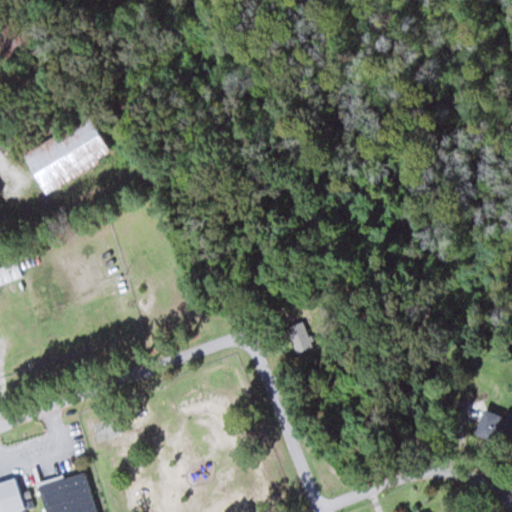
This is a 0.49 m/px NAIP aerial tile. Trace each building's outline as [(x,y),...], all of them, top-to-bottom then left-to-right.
[(22,150),(40,192),(114,159),(95,117),(22,150)] [(0,258),(0,284),(24,277),(16,253),(0,258)] [(97,282),(99,294),(122,290),(120,277),(97,282)] [(102,304),(106,317),(128,311),(124,297),(102,304)] [(316,345),(303,316),(284,324),(297,353),(316,345)] [(95,511),(85,471),(38,482),(45,511),(97,511),(98,511),(96,511),(95,511)] [(0,511),(15,511),(26,509),(18,478),(0,483),(0,511)]
